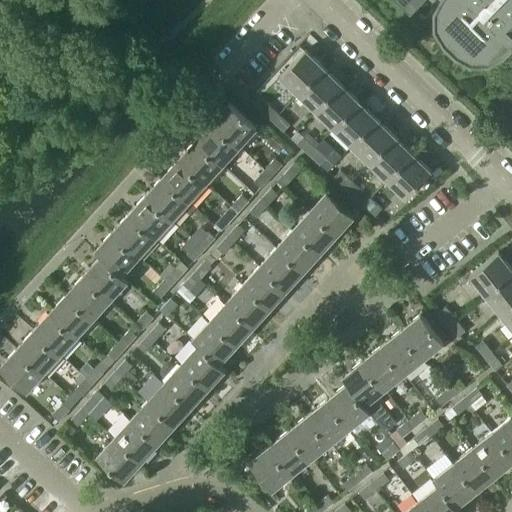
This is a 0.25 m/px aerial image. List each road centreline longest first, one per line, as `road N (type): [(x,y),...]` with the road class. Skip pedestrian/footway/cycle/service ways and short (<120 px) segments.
road 1 (unclassified): [(318,0),(511,189)]
road 2 (unknown): [(0,149),(29,111),(169,38),(205,0)]
road 3 (residential): [(237,511),(204,489),(113,511)]
road 4 (residential): [(105,511),(72,502),(0,435)]
